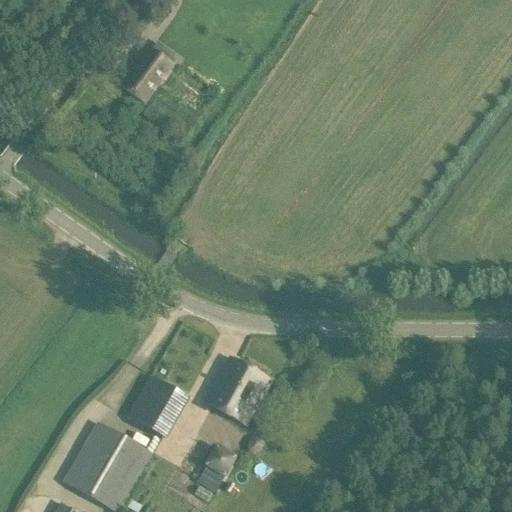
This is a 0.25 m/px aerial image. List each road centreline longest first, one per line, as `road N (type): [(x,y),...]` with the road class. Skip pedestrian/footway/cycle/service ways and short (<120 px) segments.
road 1 (tertiary): [(511,331),(312,329),(222,319),(150,282),(0,179)]
road 2 (track): [(150,282),(344,0)]
